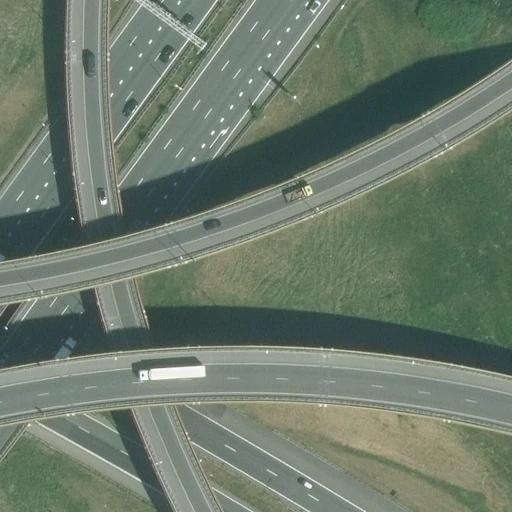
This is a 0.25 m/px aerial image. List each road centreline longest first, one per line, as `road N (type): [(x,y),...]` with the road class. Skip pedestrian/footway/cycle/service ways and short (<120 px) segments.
road 1 (motorway): [(0,278),(150,246),(270,205),(392,150),(511,79)]
road 2 (motorway): [(90,0),(93,147),(117,288),(143,379),(199,511)]
road 3 (motorway): [(511,411),(293,379),(174,380),(0,401)]
road 4 (motorway): [(0,397),(291,0)]
road 5 (motorway): [(334,511),(0,319)]
road 6 (motorway): [(181,0),(0,245)]
road 7 (motorway): [(0,386),(222,511)]
